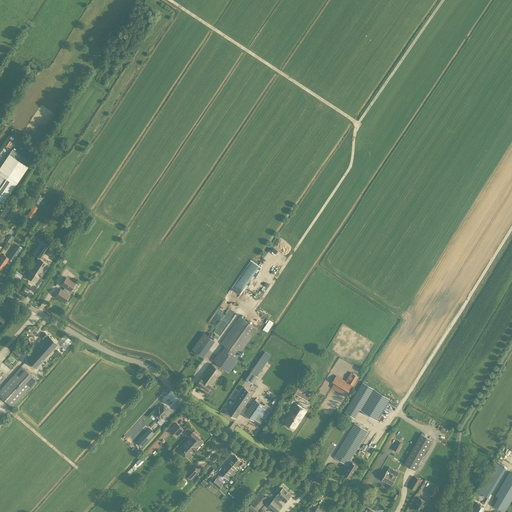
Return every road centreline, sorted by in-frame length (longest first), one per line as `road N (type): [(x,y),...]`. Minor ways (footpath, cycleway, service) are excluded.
road 1 (unclassified): [(382,511),(275,464),(157,372),(0,289)]
road 2 (track): [(210,353),(243,306),(257,303),(353,163),(357,123)]
road 3 (track): [(382,433),(511,224)]
road 4 (track): [(357,123),(166,0)]
road 5 (track): [(357,123),(442,0)]
